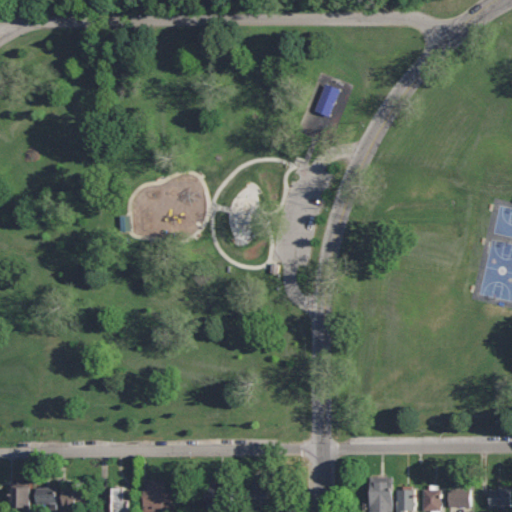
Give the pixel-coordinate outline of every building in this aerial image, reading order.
[(326,82),(341,89),(329,116),(314,110),(326,82)] [(120,214),(129,214),(132,214),(132,230),(133,236),(121,236),(120,214)] [(394,476),(371,476),(371,511),(394,511),(394,476)] [(145,511),(172,511),(172,489),(164,489),(164,478),(145,478),(145,511)] [(11,509),(32,509),(32,481),(11,481),(11,509)] [(209,508),(230,508),(230,481),(209,481),(209,508)] [(251,506),(271,506),(271,482),(251,482),(251,506)] [(442,511),(442,484),(425,484),(425,511),(442,511)] [(415,509),(415,485),(398,485),(398,511),(406,511),(406,509),(415,509)] [(38,503),(59,503),(59,486),(38,486),(38,503)] [(115,511),(130,511),(130,486),(115,486),(115,511)] [(65,505),(90,505),(90,487),(65,487),(65,505)] [(471,487),(449,487),(449,505),(471,505),(471,487)] [(511,487),(490,487),(490,507),(511,507),(511,487)]
